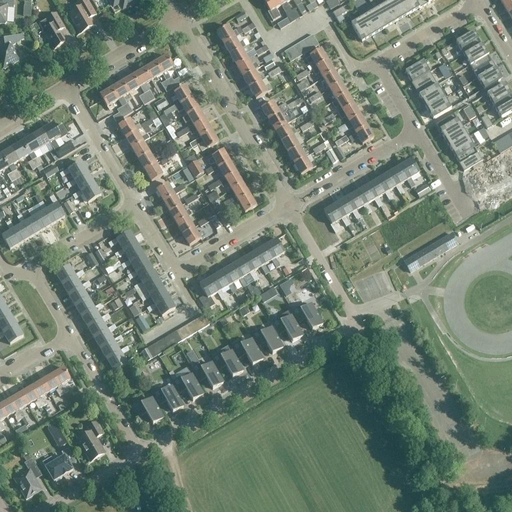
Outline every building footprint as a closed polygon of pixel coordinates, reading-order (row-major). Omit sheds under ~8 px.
[(0,0),(0,25),(4,26),(6,24),(7,9),(13,10),(13,2),(7,0),(0,0)] [(96,16),(86,0),(75,7),(78,11),(69,16),(80,34),(76,37),(76,38),(94,27),(90,20),(96,16)] [(118,7),(122,13),(139,2),(138,0),(106,0),(112,10),(118,7)] [(281,7),(277,0),(266,0),(263,2),(269,12),(267,13),(272,22),(280,18),(276,10),(281,7)] [(292,0),(277,0),(281,7),(286,15),(286,16),(288,19),(291,25),(300,20),(294,11),(291,12),(286,4),(292,1),(292,0)] [(292,0),(292,1),(301,14),(305,12),(301,5),(301,4),(298,0),(292,0)] [(306,0),(310,6),(313,11),(318,9),(314,3),(315,3),(313,0),(306,0)] [(393,0),(384,6),(395,24),(396,25),(395,23),(408,16),(398,0),(393,0)] [(416,4),(413,0),(398,0),(408,16),(409,18),(409,17),(408,16),(418,10),(419,11),(420,11),(419,10),(416,4)] [(421,0),(416,4),(419,10),(435,0),(421,0)] [(511,0),(507,0),(501,4),(507,14),(511,11),(511,0)] [(374,12),(384,30),(385,31),(386,31),(385,30),(395,24),(384,6),(374,12)] [(346,13),(343,8),(332,15),(335,20),(346,13)] [(361,19),(371,37),(372,39),(373,39),(372,37),(384,30),(374,12),(361,19)] [(56,15),(39,25),(54,51),(66,43),(60,33),(65,30),(56,15)] [(238,25),(247,20),(244,15),(235,20),(238,25)] [(291,25),(288,19),(277,26),(280,31),(291,25)] [(359,39),(361,43),(371,37),(361,19),(350,26),(359,40),(359,39)] [(240,29),(231,34),(228,28),(216,35),(223,46),(234,39),(239,36),(243,34),(244,36),(249,33),(247,28),(241,31),(240,29)] [(474,32),(456,43),(463,55),(481,44),(474,32)] [(3,39),(4,47),(0,50),(0,67),(1,70),(4,71),(18,63),(19,60),(12,48),(23,41),(22,36),(3,39)] [(312,36),(307,40),(313,50),(319,47),(312,36)] [(238,45),(234,39),(223,46),(229,57),(241,50),(245,48),(242,43),(238,45)] [(307,40),(301,43),(307,54),(313,50),(307,40)] [(301,43),(295,47),(301,57),(307,54),(301,43)] [(481,44),(463,55),(470,67),(488,56),(481,44)] [(295,47),(290,50),(296,60),(301,57),(295,47)] [(241,50),(229,57),(236,68),(247,61),(255,56),(256,57),(257,59),(263,56),(260,51),(255,54),(253,51),(245,56),(241,50)] [(290,50),(284,54),(290,64),(296,60),(290,50)] [(321,51),(310,58),(305,60),(309,66),(313,63),(316,69),(328,62),(321,51)] [(255,56),(247,61),(236,68),(242,79),(254,72),(258,70),(255,65),(251,68),(251,67),(255,64),(254,58),(256,57),(255,56)] [(265,66),(273,61),(271,56),(262,61),(265,66)] [(488,56),(470,67),(477,79),(495,68),(488,56)] [(170,80),(165,73),(173,69),(166,57),(155,64),(171,91),(181,86),(178,80),(172,83),(171,80),(170,80)] [(450,60),(439,65),(443,73),(453,68),(450,60)] [(316,69),(312,72),(315,77),(320,75),(323,80),(334,73),(328,62),(316,69)] [(430,74),(423,63),(405,73),(412,85),(430,74)] [(171,91),(155,64),(144,71),(151,82),(162,76),(166,83),(160,86),(166,95),(171,91)] [(264,73),(273,68),(271,64),(262,69),(264,73)] [(495,68),(477,79),(484,91),(500,81),(502,80),(500,77),(495,68)] [(273,73),(275,78),(281,75),(278,70),(273,73)] [(144,71),(133,77),(140,88),(144,95),(149,92),(145,85),(151,82),(144,71)] [(258,78),(254,72),(242,79),(249,90),(261,83),(264,81),(262,76),(258,78)] [(275,78),(273,73),(267,76),(270,81),(275,78)] [(334,73),(323,80),(329,91),(341,84),(334,73)] [(437,86),(430,74),(412,85),(419,97),(437,86)] [(447,78),(450,84),(459,79),(456,74),(447,78)] [(140,88),(133,77),(122,84),(129,95),(140,88)] [(463,77),(458,80),(462,87),(467,84),(463,77)] [(264,90),(261,83),(249,90),(256,101),(271,92),(268,87),(264,90)] [(122,84),(111,90),(118,102),(118,101),(122,108),(127,105),(126,103),(131,100),(128,95),(129,95),(122,84)] [(347,95),(341,84),(329,91),(336,102),(347,95)] [(505,85),(486,96),(493,108),(511,97),(505,85)] [(444,98),(437,86),(419,97),(426,109),(444,98)] [(174,95),(175,97),(171,100),(173,103),(177,100),(181,106),(192,99),(185,88),(174,95)] [(118,102),(111,90),(100,97),(107,108),(111,105),(118,102)] [(148,93),(144,95),(149,104),(154,101),(148,93)] [(149,104),(144,95),(138,99),(143,108),(149,104)] [(336,102),(336,103),(332,105),(335,110),(339,107),(342,113),(354,106),(347,95),(336,102)] [(501,120),(511,112),(511,97),(493,108),(501,120)] [(434,120),(451,110),(444,98),(426,109),(431,118),(433,121),(434,120)] [(178,114),(183,111),(187,117),(198,110),(192,99),(181,106),(175,109),(178,114)] [(157,113),(166,107),(163,101),(153,106),(157,113)] [(294,102),(292,104),(295,109),(300,105),(298,101),(294,102)] [(322,110),(318,103),(309,108),(313,115),(322,110)] [(473,103),(464,106),(466,113),(475,111),(473,103)] [(273,104),(261,110),(268,122),(279,115),(283,113),(284,112),(286,111),(288,110),(289,112),(290,111),(295,109),(292,104),(287,107),(285,104),(276,110),(273,104)] [(122,108),(127,117),(132,114),(127,106),(122,108)] [(354,106),(342,113),(338,116),(341,121),(345,118),(349,124),(360,117),(354,106)] [(481,107),(475,110),(478,116),(484,113),(481,107)] [(127,117),(122,108),(117,112),(119,115),(113,119),(116,124),(127,117)] [(188,118),(190,122),(194,128),(205,121),(198,110),(187,117),(188,118)] [(279,115),(268,122),(274,133),(286,126),(291,123),(296,120),(290,111),(289,112),(288,110),(286,111),(284,112),(283,113),(279,115)] [(472,113),(467,116),(470,122),(476,119),(472,113)] [(176,123),(171,115),(165,119),(164,116),(159,119),(166,129),(176,123)] [(442,137),(461,127),(454,115),(435,126),(442,137)] [(360,117),(349,124),(345,127),(348,132),(352,129),(355,135),(367,128),(360,117)] [(492,127),(486,117),(481,120),(487,130),(492,127)] [(139,125),(134,128),(130,121),(118,128),(125,139),(136,133),(136,132),(140,130),(142,133),(147,130),(145,125),(141,128),(139,125)] [(186,129),(181,132),(184,137),(190,134),(191,136),(197,133),(200,139),(212,132),(205,121),(194,128),(188,132),(186,129)] [(53,125),(42,131),(57,157),(59,156),(61,159),(75,150),(72,144),(67,147),(67,145),(59,150),(57,147),(55,142),(60,138),(67,135),(62,127),(56,130),(53,125)] [(289,131),(286,126),(274,133),(281,144),(292,137),(297,134),(293,129),(289,131)] [(468,139),(461,127),(442,137),(449,149),(468,139)] [(367,128),(355,135),(348,139),(351,144),(358,140),(362,146),(373,140),(367,128)] [(57,157),(42,131),(32,137),(39,151),(45,147),(55,162),(59,159),(58,157),(57,157)] [(200,139),(189,145),(190,147),(187,149),(189,152),(203,143),(207,150),(218,144),(212,132),(200,139)] [(143,144),(136,133),(125,139),(131,150),(143,144)] [(509,149),(511,147),(511,143),(508,136),(503,139),(509,149)] [(36,160),(33,155),(39,151),(32,137),(21,143),(29,157),(32,162),(37,169),(40,167),(36,160)] [(292,137),(281,144),(287,155),(299,148),(303,145),(300,141),(296,143),(292,137)] [(475,151),(468,139),(449,149),(456,161),(475,151)] [(504,152),(509,149),(503,139),(498,142),(504,152)] [(343,145),(340,141),(334,145),(335,146),(337,150),(338,149),(338,148),(343,145)] [(500,155),(504,152),(498,142),(493,145),(500,155)] [(29,157),(21,143),(11,150),(19,163),(29,157)] [(338,162),(328,145),(327,143),(323,145),(328,153),(325,154),(332,166),(338,162)] [(143,144),(131,150),(138,161),(149,155),(143,144)] [(337,150),(335,146),(332,148),(340,162),(345,159),(339,149),(338,149),(337,150)] [(302,153),(299,148),(287,155),(294,166),(305,159),(304,158),(308,155),(306,151),(302,153)] [(19,163),(11,150),(1,156),(8,169),(19,163)] [(482,162),(475,151),(456,161),(463,173),(482,162)] [(212,159),(208,162),(210,166),(215,164),(219,170),(230,163),(223,152),(212,159)] [(505,153),(500,156),(506,166),(511,163),(505,153)] [(156,166),(149,155),(138,161),(145,172),(156,166)] [(1,156),(0,156),(0,173),(8,169),(1,156)] [(193,156),(184,162),(188,167),(197,162),(193,156)] [(501,169),(506,166),(500,156),(495,159),(501,169)] [(169,163),(166,159),(160,162),(163,167),(169,164),(169,163)] [(300,177),(312,170),(316,168),(313,162),(309,165),(305,159),(294,166),(300,177)] [(490,161),(496,172),(501,169),(495,159),(490,161)] [(411,161),(400,168),(407,181),(406,182),(411,190),(415,188),(410,180),(419,175),(411,161)] [(485,164),(491,175),(496,172),(490,161),(485,164)] [(37,169),(32,162),(27,165),(32,172),(37,169)] [(204,174),(198,164),(197,162),(187,168),(194,180),(204,174)] [(219,170),(221,174),(225,181),(236,174),(230,163),(219,170)] [(74,183),(88,175),(81,164),(68,172),(67,171),(59,175),(62,179),(70,174),(74,181),(74,183)] [(491,175),(485,164),(480,167),(486,178),(491,175)] [(162,177),(156,166),(145,172),(151,183),(162,177)] [(55,167),(52,169),(44,174),(47,179),(58,173),(55,167)] [(480,167),(475,170),(478,175),(481,180),(482,180),(486,178),(480,167)] [(400,168),(389,175),(397,188),(395,189),(400,196),(404,194),(399,186),(406,182),(407,181),(400,168)] [(468,181),(478,175),(475,170),(465,176),(468,181)] [(16,182),(11,174),(6,177),(11,185),(16,182)] [(219,182),(213,186),(216,190),(221,187),(223,189),(225,188),(226,189),(228,188),(227,187),(228,186),(232,192),(243,185),(236,174),(225,181),(220,184),(219,182)] [(74,183),(74,181),(66,186),(68,190),(76,185),(80,192),(81,193),(94,186),(88,175),(74,183)] [(389,175),(378,181),(386,194),(385,195),(389,203),(393,200),(388,193),(395,189),(397,188),(389,175)] [(468,181),(471,186),(481,180),(478,175),(468,181)] [(481,180),(471,186),(474,191),(484,185),(482,180),(481,180)] [(386,194),(378,181),(367,187),(375,201),(374,201),(378,209),(380,208),(382,207),(378,199),(385,195),(386,194)] [(33,188),(37,194),(45,190),(44,189),(42,184),(41,184),(33,188)] [(163,203),(174,197),(168,185),(156,192),(163,203)] [(249,196),(243,185),(232,192),(238,203),(249,196)] [(477,196),(487,190),(484,185),(474,191),(477,196)] [(81,193),(80,192),(72,197),(75,201),(82,196),(88,205),(101,197),(94,186),(81,193)] [(176,195),(184,190),(185,190),(182,186),(174,191),(176,195)] [(367,187),(356,194),(364,207),(363,208),(367,216),(371,213),(367,206),(374,201),(375,201),(367,187)] [(420,200),(430,194),(427,187),(417,194),(420,200)] [(487,190),(477,196),(480,201),(490,195),(490,194),(487,190)] [(206,197),(210,205),(212,204),(217,200),(219,199),(215,192),(206,197)] [(364,207),(356,194),(345,200),(353,214),(352,214),(357,222),(360,220),(356,212),(363,208),(364,207)] [(480,201),(483,206),(493,200),(490,195),(480,201)] [(232,204),(226,207),(229,212),(234,209),(236,211),(241,208),(245,214),(256,208),(249,196),(238,203),(233,206),(232,204)] [(54,207),(47,211),(46,212),(54,225),(64,219),(56,205),(58,205),(53,197),(49,199),(54,207)] [(174,197),(163,203),(169,214),(181,208),(180,207),(184,205),(181,200),(178,202),(174,197)] [(345,200),(334,207),(342,220),(341,221),(346,229),(350,226),(345,218),(352,214),(353,214),(345,200)] [(486,211),(496,205),(493,200),(483,206),(486,211)] [(43,214),(36,218),(35,218),(43,232),(54,225),(46,212),(47,211),(42,203),(38,206),(43,214)] [(70,217),(75,214),(69,203),(64,206),(70,217)] [(342,220),(334,207),(324,213),(331,226),(330,227),(335,235),(339,233),(334,225),(341,221),(342,220)] [(181,208),(169,214),(176,225),(187,219),(192,216),(188,210),(184,213),(181,208)] [(32,220),(25,224),(24,225),(32,238),(43,232),(35,218),(36,218),(31,210),(27,212),(32,220)] [(229,224),(224,216),(222,213),(217,216),(224,227),(229,224)] [(21,226),(14,231),(13,231),(21,245),(32,238),(24,225),(25,224),(21,216),(17,219),(21,226)] [(210,220),(211,223),(216,230),(221,227),(215,217),(210,220)] [(187,219),(176,225),(182,236),(194,230),(187,219)] [(461,226),(465,238),(481,231),(477,220),(461,226)] [(13,231),(14,231),(10,223),(6,225),(10,233),(2,238),(10,251),(21,245),(13,231)] [(200,241),(194,230),(182,236),(189,247),(200,241)] [(123,253),(136,245),(130,234),(117,242),(116,240),(108,245),(110,249),(118,245),(122,251),(123,253)] [(410,274),(457,246),(451,236),(404,264),(410,274)] [(273,261),(271,262),(276,270),(280,268),(275,260),(284,255),(276,241),(265,248),(273,261)] [(123,253),(122,251),(114,256),(117,260),(124,255),(128,262),(129,264),(143,256),(136,245),(123,253)] [(265,248),(254,254),(262,268),(260,269),(265,276),(269,274),(264,266),(271,262),(273,261),(265,248)] [(101,265),(106,262),(100,252),(95,255),(101,265)] [(262,268),(254,254),(243,261),(251,274),(250,275),(254,283),(258,281),(253,273),(260,269),(262,268)] [(92,270),(98,266),(91,256),(86,259),(92,270)] [(121,267),(123,271),(131,266),(135,273),(136,274),(149,266),(143,256),(129,264),(128,262),(121,267)] [(251,274),(243,261),(232,267),(240,281),(239,282),(243,289),(247,287),(243,279),(250,275),(251,274)] [(121,267),(118,263),(105,270),(108,275),(121,267)] [(58,268),(60,273),(68,269),(65,264),(58,268)] [(136,274),(135,273),(127,278),(130,282),(137,277),(141,284),(142,285),(156,277),(149,266),(136,274)] [(240,281),(232,267),(222,274),(229,287),(228,288),(232,296),(236,293),(232,286),(239,282),(240,281)] [(76,279),(76,281),(84,276),(82,272),(74,277),(69,268),(68,269),(60,273),(56,276),(62,287),(76,279)] [(288,268),(282,271),(286,278),(292,274),(288,268)] [(229,287),(222,274),(211,280),(219,293),(217,294),(222,302),(226,300),(221,292),(228,288),(229,287)] [(142,285),(141,284),(134,289),(136,293),(144,288),(148,295),(149,296),(162,288),(156,277),(142,285)] [(76,279),(62,287),(69,298),(82,290),(83,292),(91,287),(88,283),(81,288),(76,281),(76,279)] [(219,293),(211,280),(199,287),(205,297),(199,301),(209,319),(214,316),(210,309),(215,306),(210,299),(217,294),(219,293)] [(284,285),(279,288),(282,294),(284,293),(287,290),(284,285)] [(253,300),(256,298),(250,287),(246,289),(253,300)] [(149,296),(148,295),(140,299),(142,303),(150,299),(154,306),(155,307),(168,299),(162,288),(149,296)] [(82,290),(69,298),(75,309),(89,301),(89,302),(97,298),(95,294),(87,298),(83,292),(82,290)] [(265,294),(259,298),(263,305),(269,301),(265,294)] [(155,307),(154,306),(146,310),(149,314),(157,310),(162,318),(175,310),(168,299),(155,307)] [(118,310),(123,308),(118,300),(113,303),(118,310)] [(89,301),(75,309),(82,320),(95,312),(96,313),(104,309),(101,305),(93,309),(89,302),(89,301)] [(0,307),(0,321),(10,316),(3,305),(0,307)] [(138,314),(144,311),(140,305),(134,309),(138,314)] [(302,307),(299,309),(292,312),(300,324),(301,326),(306,323),(312,332),(323,326),(311,306),(304,310),(302,307)] [(245,308),(239,311),(243,318),(249,315),(245,308)] [(95,312),(82,320),(88,331),(101,323),(102,324),(110,320),(108,316),(100,320),(96,313),(95,312)] [(277,319),(278,321),(273,324),(280,336),(285,333),(292,344),(303,338),(288,312),(277,319)] [(0,321),(0,329),(2,333),(3,335),(16,327),(10,316),(0,321)] [(204,316),(199,319),(204,329),(210,326),(204,316)] [(199,319),(194,323),(199,332),(204,329),(199,319)] [(225,319),(219,323),(222,328),(228,325),(225,319)] [(106,331),(102,324),(101,323),(88,331),(94,342),(108,334),(109,335),(116,330),(114,326),(106,331)] [(194,323),(188,326),(194,335),(199,332),(194,323)] [(188,326),(183,329),(189,338),(194,335),(188,326)] [(3,335),(2,333),(0,334),(0,340),(4,337),(10,346),(23,338),(16,327),(3,335)] [(183,329),(178,332),(184,341),(189,338),(183,329)] [(272,356),(283,349),(271,330),(261,336),(259,332),(253,336),(260,348),(265,344),(272,356)] [(178,332),(173,335),(178,344),(184,341),(178,332)] [(108,334),(94,342),(101,352),(114,345),(115,346),(123,341),(120,337),(113,342),(109,335),(108,334)] [(173,335),(168,338),(173,347),(178,344),(173,335)] [(168,338),(162,341),(168,350),(173,347),(168,338)] [(162,341),(157,344),(163,354),(168,350),(162,341)] [(233,348),(238,356),(240,360),(246,356),(252,367),(263,361),(251,341),(241,347),(239,344),(233,348)] [(157,344),(152,347),(157,357),(163,354),(157,344)] [(119,353),(115,346),(114,345),(101,352),(107,363),(121,355),(121,357),(129,352),(128,350),(131,348),(130,346),(119,353)] [(152,347),(147,350),(152,360),(157,357),(152,347)] [(152,360),(147,350),(141,353),(147,363),(152,360)] [(226,368),(232,379),(243,373),(231,353),(221,359),(219,356),(213,359),(220,371),(226,368)] [(126,364),(121,357),(121,355),(107,363),(114,374),(127,366),(127,368),(136,363),(133,359),(126,364)] [(192,369),(200,383),(206,380),(212,391),(223,385),(211,365),(205,369),(202,364),(192,369)] [(143,377),(149,374),(145,368),(140,371),(143,377)] [(53,376),(64,395),(68,393),(65,387),(62,389),(61,386),(70,381),(63,370),(53,376)] [(190,373),(177,381),(172,373),(168,375),(180,395),(186,391),(193,403),(203,396),(190,373)] [(53,376),(42,382),(49,394),(57,389),(58,391),(56,392),(59,398),(64,395),(53,376)] [(126,381),(120,384),(123,390),(129,387),(126,381)] [(42,382),(31,388),(43,408),(47,405),(44,400),(41,401),(40,399),(49,394),(42,382)] [(31,388),(20,395),(27,406),(36,401),(37,404),(34,405),(38,411),(43,408),(31,388)] [(173,414),(183,408),(172,388),(162,394),(160,391),(153,395),(160,407),(166,403),(173,414)] [(20,395),(10,401),(21,421),(26,418),(22,412),(20,414),(19,412),(27,406),(20,395)] [(146,415),(153,426),(163,420),(152,400),(142,406),(140,403),(133,407),(140,418),(146,415)] [(10,401),(0,406),(0,408),(6,419),(15,414),(16,416),(13,418),(17,423),(21,421),(10,401)] [(77,407),(80,413),(88,408),(84,402),(77,407)] [(58,408),(61,413),(67,409),(64,404),(58,408)] [(31,425),(27,418),(22,421),(26,428),(31,425)] [(90,434),(77,442),(90,463),(105,454),(96,439),(102,436),(95,424),(87,429),(90,434)] [(56,445),(63,441),(55,426),(48,430),(47,430),(56,445)] [(55,484),(62,480),(61,479),(72,472),(70,467),(76,464),(68,450),(61,454),(64,458),(54,464),(51,459),(42,464),(53,483),(55,482),(55,484)] [(23,459),(26,463),(24,465),(29,473),(15,481),(23,494),(21,494),(26,501),(33,497),(32,496),(40,491),(34,481),(41,477),(31,460),(29,456),(23,459)]
